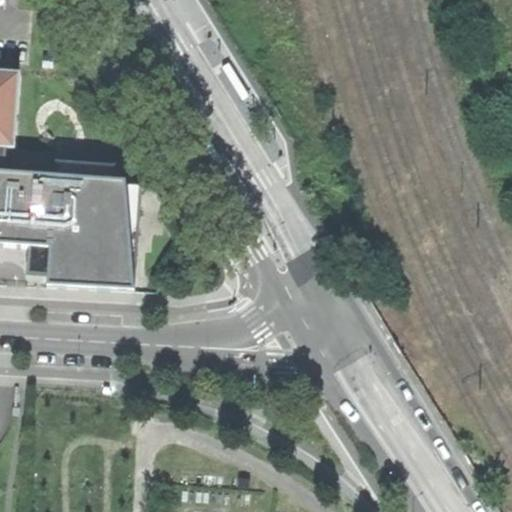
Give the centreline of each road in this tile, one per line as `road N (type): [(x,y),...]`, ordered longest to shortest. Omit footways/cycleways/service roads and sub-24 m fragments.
road 1 (residential): [(338,306),(175,45),(157,0)]
road 2 (residential): [(101,0),(257,251)]
road 3 (secondary): [(481,511),(393,370),(338,306)]
road 4 (secondary): [(315,362),(415,511)]
road 5 (secondary): [(156,345),(203,363),(315,362)]
road 6 (secondary): [(0,337),(156,345)]
road 7 (secondary): [(285,307),(241,334),(156,345)]
